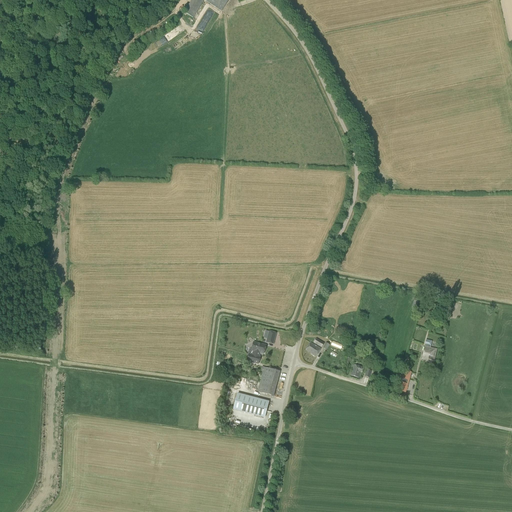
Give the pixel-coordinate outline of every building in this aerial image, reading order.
[(203,0),(221,12),(229,0),(203,0)] [(269,332),(267,339),(274,341),(276,334),(269,332)] [(322,348),(324,343),(316,338),(313,343),(322,348)] [(422,359),(427,360),(428,356),(435,358),(437,350),(430,348),(432,341),(426,340),(422,359)] [(251,349),(249,350),(248,351),(253,353),(260,354),(260,353),(264,354),(266,346),(253,342),(252,349),(251,349)] [(316,357),(321,349),(311,343),(306,351),(316,357)] [(260,354),(253,353),(248,351),(248,355),(249,355),(247,361),(258,364),(260,357),(259,357),(260,354)] [(362,373),(364,368),(354,365),(350,376),(358,378),(360,372),(362,373)] [(273,396),(279,372),(262,367),(261,370),(264,370),(261,381),(258,380),(257,384),(260,385),(258,392),(273,396)] [(406,393),(411,373),(403,370),(397,390),(406,393)] [(269,402),(237,393),(233,410),(265,418),(269,402)]
